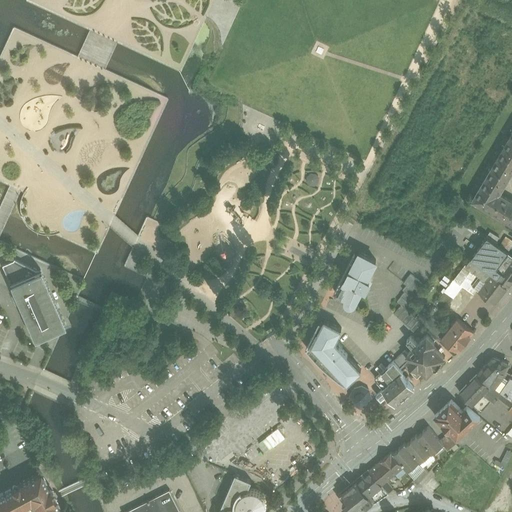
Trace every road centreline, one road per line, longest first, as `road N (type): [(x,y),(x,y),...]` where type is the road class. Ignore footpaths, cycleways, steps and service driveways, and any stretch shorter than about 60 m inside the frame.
road 1 (residential): [(362,451),(279,344),(344,229)]
road 2 (secondary): [(489,338),(362,451)]
